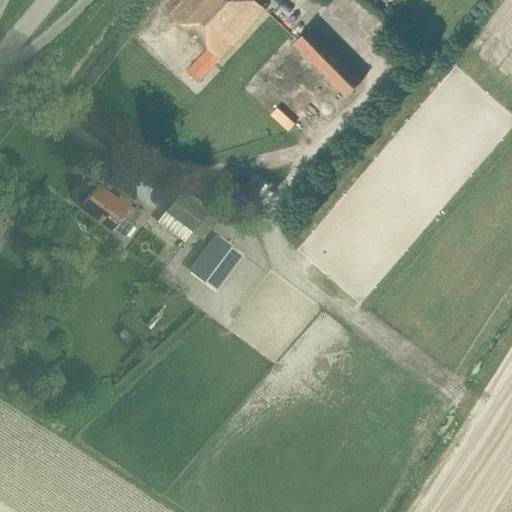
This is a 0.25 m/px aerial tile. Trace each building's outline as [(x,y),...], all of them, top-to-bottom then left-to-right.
[(253,0),(182,0),(170,14),(208,49),(187,73),(196,82),(199,84),(266,11),(265,10),(253,0)] [(299,40),(294,45),(297,49),(346,98),(363,81),(310,28),(299,40)] [(299,63),(266,95),(306,137),(322,122),(289,88),(306,71),(299,63)] [(114,200),(96,186),(80,206),(122,237),(133,223),(132,222),(139,213),(129,205),(118,196),(114,200)] [(166,193),(147,189),(144,200),(163,205),(166,193)] [(191,233),(206,212),(180,192),(164,213),(191,233)] [(0,242),(15,218),(0,208),(0,242)] [(217,238),(191,273),(216,292),(243,257),(217,238)]
